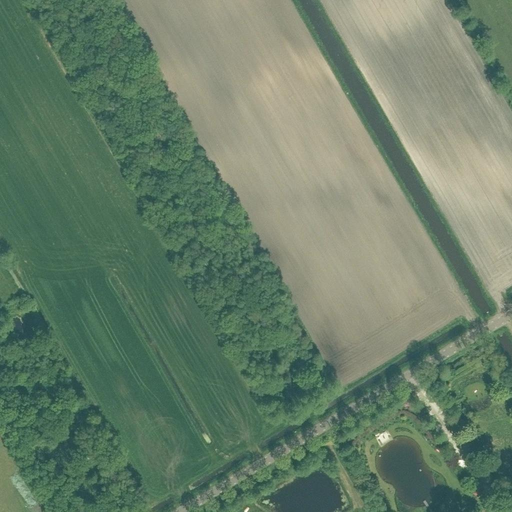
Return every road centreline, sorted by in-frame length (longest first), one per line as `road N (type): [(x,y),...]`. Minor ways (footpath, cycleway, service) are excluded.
road 1 (unclassified): [(179,511),(511,313)]
road 2 (unknown): [(418,368),(504,511)]
